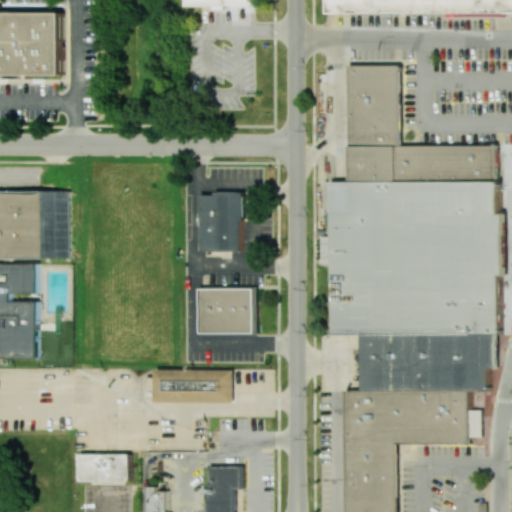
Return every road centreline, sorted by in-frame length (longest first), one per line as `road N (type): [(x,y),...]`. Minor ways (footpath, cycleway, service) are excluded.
road 1 (residential): [(296,511),(296,0)]
road 2 (residential): [(296,145),(0,143)]
